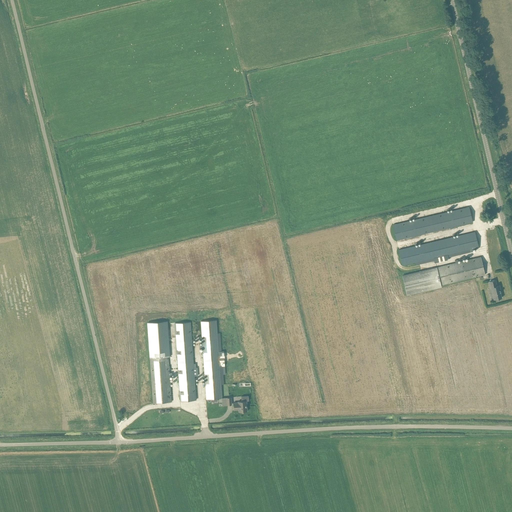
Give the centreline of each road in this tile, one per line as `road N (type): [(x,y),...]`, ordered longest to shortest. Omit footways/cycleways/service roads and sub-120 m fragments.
road 1 (unclassified): [(118,441),(9,0)]
road 2 (unclassified): [(118,441),(370,424),(511,428)]
road 3 (tertiary): [(511,243),(451,0)]
